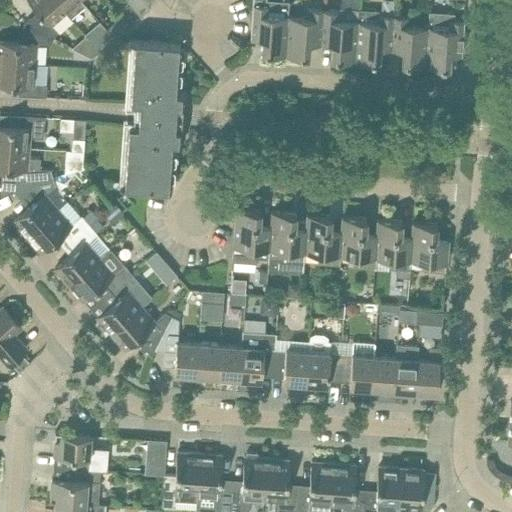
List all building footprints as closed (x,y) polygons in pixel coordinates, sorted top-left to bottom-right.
[(65,12),(54,0),(28,0),(37,10),(23,23),(53,37),(57,30),(51,24),(65,12)] [(54,0),(70,17),(84,4),(80,0),(54,0)] [(143,0),(126,0),(141,16),(150,8),(147,4),(143,0)] [(251,26),(250,32),(263,33),(261,53),(285,54),(285,43),(287,15),(288,0),(252,0),(253,3),(251,26)] [(337,10),(323,9),(321,38),(333,39),(331,58),(355,60),(358,8),(340,7),(337,10)] [(307,17),(287,15),(285,54),(308,56),(309,37),(321,38),(323,9),(308,8),(307,17)] [(379,10),(359,8),(355,60),(378,62),(380,42),(391,43),(393,14),(379,13),(379,10)] [(428,26),(425,65),(448,67),(450,48),(462,48),(464,20),(454,19),(454,12),(429,10),(428,26)] [(409,16),(393,14),(391,43),(403,44),(402,63),(425,65),(428,26),(408,24),(409,16)] [(53,37),(23,23),(22,42),(0,40),(0,61),(35,63),(36,44),(50,44),(53,37)] [(107,28),(91,42),(99,52),(115,38),(107,28)] [(180,43),(134,39),(130,100),(140,101),(140,112),(139,124),(128,123),(124,185),(170,188),(173,140),(182,141),(183,128),(177,127),(178,115),(178,104),(185,104),(185,91),(176,91),(180,43)] [(91,42),(80,52),(92,58),(99,52),(91,42)] [(35,63),(0,61),(0,82),(19,83),(18,95),(46,96),(47,84),(33,83),(35,63)] [(44,116),(0,113),(0,145),(29,147),(29,137),(43,138),(44,116)] [(73,118),(72,137),(84,138),(85,119),(73,118)] [(0,166),(5,167),(5,179),(21,180),(21,187),(52,177),(50,169),(39,168),(40,157),(28,157),(29,148),(29,147),(0,145),(0,166)] [(33,202),(13,220),(26,235),(58,208),(45,193),(55,185),(52,177),(21,187),(33,202)] [(236,207),(233,246),(232,261),(256,263),(256,257),(268,258),(270,231),(258,230),(260,209),(236,207)] [(71,223),(58,208),(26,235),(40,251),(60,234),(67,242),(89,224),(81,214),(71,223)] [(270,231),(268,258),(290,260),(289,271),(302,272),(304,251),(305,233),(294,232),(295,212),(271,210),(270,231)] [(338,264),(341,236),(329,235),(330,214),(307,213),(305,233),(304,251),(318,252),(317,262),(338,264)] [(366,217),(342,215),(340,254),(353,255),(352,265),(373,266),(376,239),(364,238),(366,217)] [(95,218),(89,224),(67,242),(75,250),(54,268),(68,284),(99,257),(109,248),(96,232),(103,227),(95,218)] [(376,239),(373,266),(396,268),(409,269),(410,259),(411,241),(399,241),(401,220),(377,218),(376,239)] [(436,223),(413,221),(409,269),(410,269),(411,259),(424,260),(423,270),(445,272),(447,244),(435,243),(436,223)] [(100,257),(68,284),(82,300),(103,282),(109,290),(130,272),(122,263),(109,248),(100,257)] [(156,250),(146,259),(153,268),(163,259),(156,250)] [(99,319),(95,322),(105,333),(108,330),(110,332),(141,305),(128,289),(138,281),(130,272),(109,290),(117,299),(96,317),(99,319)] [(202,290),(201,301),(223,303),(224,291),(202,290)] [(229,293),(228,304),(245,305),(246,294),(229,293)] [(379,303),(378,312),(399,314),(399,308),(399,305),(379,303)] [(154,320),(141,305),(110,332),(124,348),(136,338),(151,356),(155,349),(157,345),(171,315),(164,312),(154,320)] [(2,306),(0,307),(0,356),(7,364),(26,347),(14,333),(21,327),(2,306)] [(399,314),(398,321),(419,323),(420,310),(399,308),(399,314)] [(420,310),(419,323),(441,325),(442,312),(420,310)] [(179,318),(171,315),(157,345),(155,349),(175,350),(173,376),(195,378),(198,341),(177,340),(179,318)] [(241,345),(238,381),(261,382),(261,375),(272,376),(275,333),(243,331),(242,345),(241,345)] [(307,350),(305,385),(327,387),(328,380),(338,381),(340,352),(330,351),(331,343),(331,340),(327,340),(328,336),(323,333),(314,332),(308,335),(308,340),(307,350)] [(198,341),(195,378),(217,379),(220,343),(198,341)] [(340,352),(338,381),(350,382),(349,389),(371,390),(374,354),(374,343),(353,341),(353,345),(352,353),(340,352)] [(241,345),(220,343),(217,379),(238,381),(241,345)] [(395,356),(392,392),(414,393),(417,358),(418,345),(396,343),(395,356)] [(274,348),(272,376),(283,377),(283,384),(305,385),(307,350),(274,347),(274,348)] [(429,358),(417,358),(414,393),(436,395),(440,350),(429,349),(429,358)] [(395,356),(374,354),(371,390),(392,392),(395,356)] [(74,456),(73,467),(100,469),(102,449),(90,448),(91,434),(55,431),(53,454),(74,456)] [(163,480),(162,500),(161,506),(174,507),(175,492),(196,493),(199,452),(177,451),(175,481),(163,480)] [(221,454),(199,452),(196,493),(197,493),(196,508),(229,511),(231,485),(219,484),(221,454)] [(231,485),(229,511),(241,511),(245,511),(247,510),(249,508),(251,507),(252,505),(252,503),(252,501),(263,501),(263,498),(266,457),(257,457),(257,452),(246,452),(246,456),(244,456),(242,486),(231,485)] [(288,459),(266,457),(263,498),(274,499),(273,511),(295,511),(298,490),(286,489),(288,459)] [(145,460),(144,473),(164,474),(164,473),(165,461),(145,460)] [(295,511),(308,511),(309,510),(330,511),(330,503),(333,462),(311,460),(309,490),(298,490),(295,511)] [(355,464),(333,462),(330,503),(342,504),(341,511),(363,511),(365,494),(353,494),(355,464)] [(365,494),(363,511),(397,511),(397,508),(401,467),(378,465),(376,495),(365,494)] [(100,469),(73,467),(72,479),(51,477),(50,500),(55,501),(55,500),(86,502),(91,502),(106,504),(106,503),(98,502),(99,481),(100,469)] [(424,469),(401,467),(397,508),(428,510),(433,504),(435,479),(423,478),(424,469)] [(55,501),(50,500),(50,501),(55,501),(54,511),(105,511),(106,504),(91,502),(86,502),(55,500),(55,501)]
